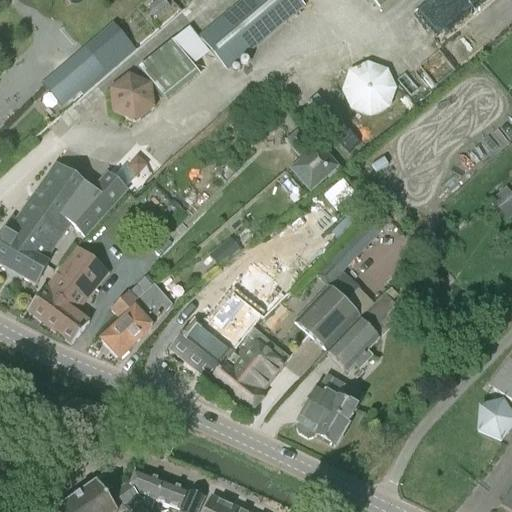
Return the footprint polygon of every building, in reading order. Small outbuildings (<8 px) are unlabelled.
[(229,73),(305,9),(297,0),(247,0),(200,39),(229,73)] [(370,0),(380,12),(394,0),(370,0)] [(432,0),(415,13),(431,34),(475,0),(432,0)] [(178,34),(188,26),(180,16),(170,24),(178,34)] [(195,66),(211,52),(189,26),(139,67),(165,99),(199,71),(195,66)] [(87,53),(50,85),(66,104),(103,72),(87,53)] [(368,62),(349,71),(342,93),(351,111),(371,118),(390,109),(398,87),(388,69),(368,62)] [(154,111),(150,85),(126,76),(106,92),(110,117),(134,127),(154,111)] [(295,133),(283,144),(298,161),(311,150),(295,133)] [(318,150),(308,159),(292,172),(309,191),(334,168),(318,150)] [(138,176),(148,165),(139,156),(129,166),(138,176)] [(84,239),(126,192),(106,175),(92,191),(56,166),(15,223),(12,220),(1,240),(0,239),(0,268),(35,288),(48,266),(44,264),(52,254),(56,256),(59,252),(54,250),(71,227),(84,239)] [(511,200),(505,193),(493,205),(508,221),(511,217),(511,200)] [(360,232),(315,273),(326,285),(372,245),(360,232)] [(412,251),(420,259),(428,252),(434,247),(426,238),(412,251)] [(238,252),(228,240),(207,258),(216,269),(238,252)] [(77,314),(94,292),(99,285),(101,287),(109,277),(77,250),(46,291),(44,290),(26,317),(39,327),(41,325),(70,348),(89,324),(77,314)] [(343,274),(326,292),(293,327),(326,356),(374,305),(343,274)] [(151,331),(171,308),(152,288),(141,296),(135,288),(109,312),(120,324),(100,343),(117,362),(151,331)] [(169,352),(209,385),(231,356),(245,339),(252,331),(260,321),(262,323),(284,302),(270,288),(247,309),(231,296),(204,330),(194,322),(169,352)] [(405,315),(384,295),(374,305),(326,356),(346,376),(353,369),(358,373),(371,359),(367,355),(405,315)] [(236,359),(231,356),(209,385),(248,417),(262,400),(259,397),(288,360),(252,331),(245,339),(250,342),(236,359)] [(511,408),(511,357),(487,390),(511,408)] [(354,411),(360,398),(324,379),(317,392),(316,391),(297,426),(298,427),(296,431),(297,435),(307,441),(312,440),(314,436),(316,437),(315,438),(334,449),(354,411)] [(476,409),(475,436),(500,446),(511,431),(511,417),(502,403),(476,409)] [(89,438),(79,434),(76,444),(85,448),(89,438)] [(134,473),(128,488),(139,500),(150,511),(151,511),(155,504),(175,511),(197,511),(203,500),(134,473)] [(121,511),(139,500),(128,488),(126,486),(104,501),(94,487),(57,511),(121,511)] [(511,511),(511,493),(500,509),(504,511),(511,511)] [(222,511),(225,506),(211,499),(205,511),(222,511)]
